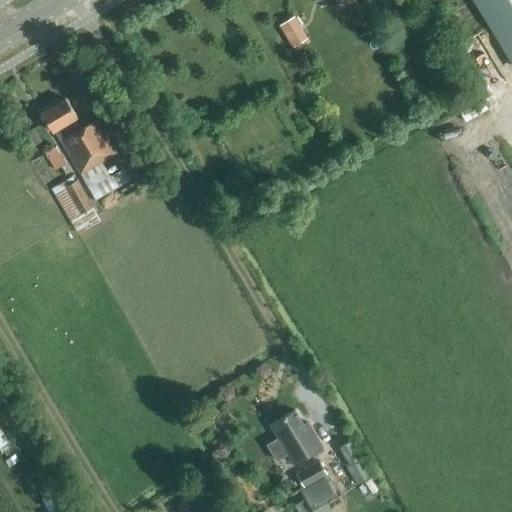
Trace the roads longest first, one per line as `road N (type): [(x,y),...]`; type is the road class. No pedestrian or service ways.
road 1 (track): [(85,22),(287,349),(279,393)]
road 2 (track): [(0,323),(105,511)]
